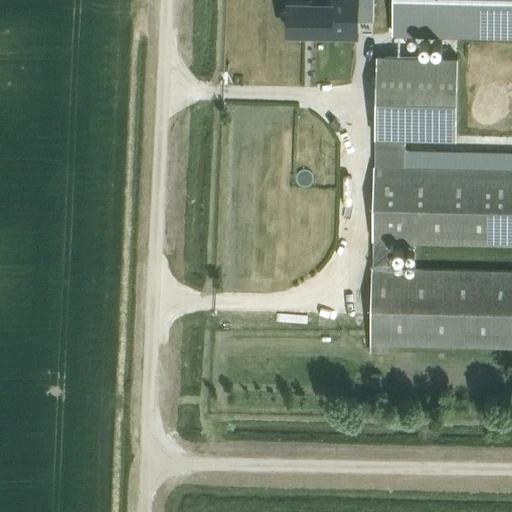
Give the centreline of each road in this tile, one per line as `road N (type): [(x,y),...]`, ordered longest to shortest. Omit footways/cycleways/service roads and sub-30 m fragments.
road 1 (unclassified): [(147,464),(167,0)]
road 2 (unclassified): [(147,464),(511,472)]
